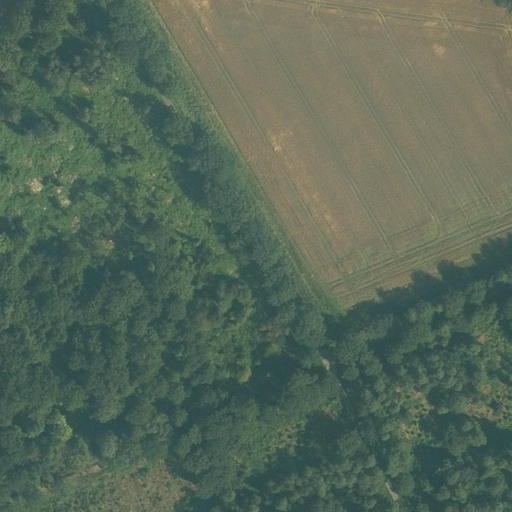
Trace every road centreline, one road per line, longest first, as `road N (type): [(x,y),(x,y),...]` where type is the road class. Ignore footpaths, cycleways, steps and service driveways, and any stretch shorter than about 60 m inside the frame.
road 1 (unclassified): [(110,0),(331,362)]
road 2 (unclassified): [(331,362),(511,289)]
road 3 (unclassified): [(331,362),(405,511)]
